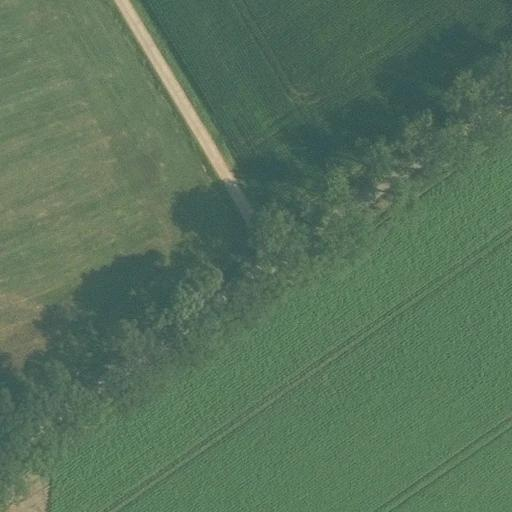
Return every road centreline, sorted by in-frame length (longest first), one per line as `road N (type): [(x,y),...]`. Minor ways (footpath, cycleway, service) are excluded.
road 1 (tertiary): [(0,457),(511,99)]
road 2 (unknown): [(260,275),(118,0)]
